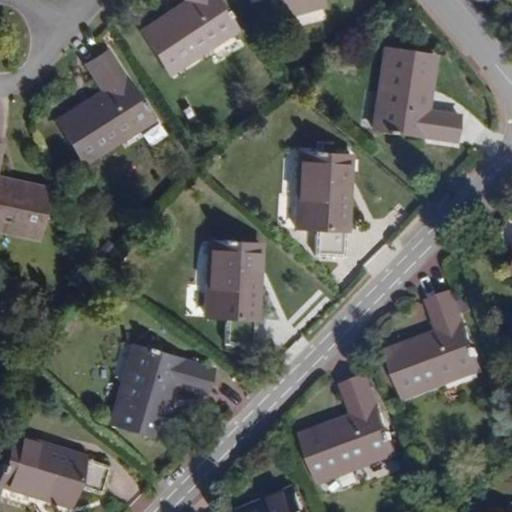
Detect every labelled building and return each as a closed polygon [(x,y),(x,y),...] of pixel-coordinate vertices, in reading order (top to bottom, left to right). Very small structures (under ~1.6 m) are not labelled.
[(228,26),(211,0),(178,0),(180,2),(136,31),(163,74),(197,51),(196,47),(228,26)] [(274,0),(279,15),(316,5),(314,0),(274,0)] [(433,60),(385,51),(376,103),(381,105),(377,129),(452,144),(457,120),(424,114),(433,60)] [(132,127),(92,61),(71,74),(87,101),(42,131),(68,173),(100,154),(97,150),(132,127)] [(0,165),(3,146),(0,145),(0,223),(1,223),(0,229),(41,238),(51,188),(0,177),(0,165)] [(351,155),(303,152),(301,196),(296,196),(294,227),(316,229),(315,254),(343,257),(344,230),(348,231),(351,155)] [(511,220),(510,219),(498,243),(511,249),(511,220)] [(257,323),(263,247),(215,241),(211,284),(205,283),(202,315),(222,319),(220,344),(249,348),(252,323),(257,323)] [(480,364),(451,291),(428,299),(439,328),(387,349),(404,396),(445,382),(444,378),(480,364)] [(206,394),(213,371),(139,348),(130,379),(124,378),(112,418),(159,433),(175,385),(206,394)] [(392,448),(364,377),(338,387),(349,416),(300,436),(318,486),(355,471),(353,464),(392,448)] [(81,454),(9,435),(0,468),(0,479),(37,490),(36,495),(68,503),(73,483),(100,491),(107,465),(80,457),(81,454)] [(302,511),(294,491),(238,511),(302,511)]
